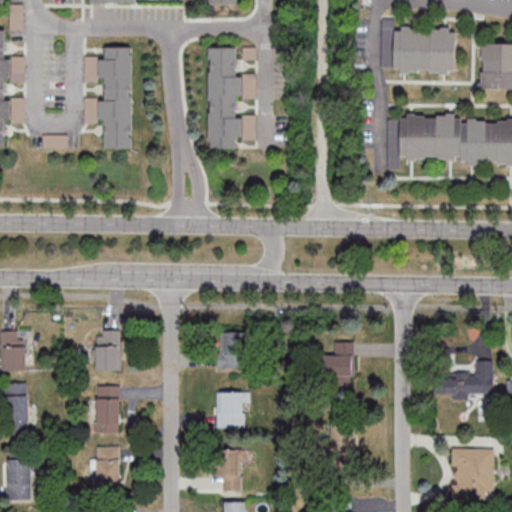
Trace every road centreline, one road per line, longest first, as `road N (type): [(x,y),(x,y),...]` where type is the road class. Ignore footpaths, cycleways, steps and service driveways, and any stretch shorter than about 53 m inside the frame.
road 1 (tertiary): [(0,277),(511,286)]
road 2 (tertiary): [(511,231),(0,223)]
road 3 (tertiary): [(55,278),(109,269),(259,270),(276,259),(280,241),(268,227)]
road 4 (residential): [(170,511),(169,282)]
road 5 (residential): [(405,511),(404,284)]
road 6 (residential): [(511,9),(377,1)]
